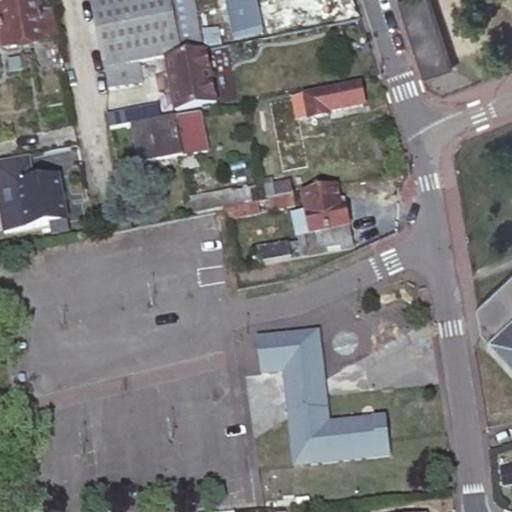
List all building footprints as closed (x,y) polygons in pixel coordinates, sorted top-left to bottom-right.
[(18,0),(19,2),(3,6),(12,53),(55,45),(54,43),(62,41),(56,12),(46,15),(43,0),(18,0)] [(94,0),(109,72),(207,52),(196,0),(94,0)] [(257,0),(227,0),(236,41),(264,35),(257,0)] [(399,0),(403,12),(424,75),(453,65),(431,0),(399,0)] [(218,32),(206,35),(208,49),(221,47),(218,32)] [(208,55),(169,63),(180,113),(219,106),(208,55)] [(25,63),(13,65),(15,77),(27,75),(25,63)] [(363,87),(308,98),(312,122),(333,119),(333,115),(367,109),(363,87)] [(308,98),(293,101),(299,125),(312,122),(308,98)] [(293,101),(280,103),(294,175),(308,172),(299,125),(293,101)] [(143,113),(146,125),(163,122),(161,110),(143,113)] [(146,125),(134,128),(142,165),(185,157),(178,119),(163,122),(146,125)] [(11,166),(0,168),(0,187),(15,185),(11,166)] [(60,180),(21,188),(30,234),(54,229),(55,236),(71,232),(60,180)] [(275,182),(267,183),(271,202),(276,201),(295,197),(293,184),(275,187),(275,182)] [(339,188),(307,195),(312,217),(298,219),(301,241),(326,236),(331,257),(358,252),(350,211),(344,212),(339,188)] [(196,217),(226,211),(256,205),(254,189),(234,193),(234,191),(193,199),(196,217)] [(256,205),(226,211),(228,223),(297,210),(295,197),(276,201),(271,202),(256,205)] [(302,246),(291,248),(294,264),(331,257),(326,236),(301,241),(302,246)] [(260,253),(263,269),(294,264),(291,248),(260,253)] [(511,316),(490,338),(511,361),(511,316)] [(326,328),(266,334),(269,369),(291,367),(300,463),(395,454),(392,426),(381,415),(335,420),(326,328)]
